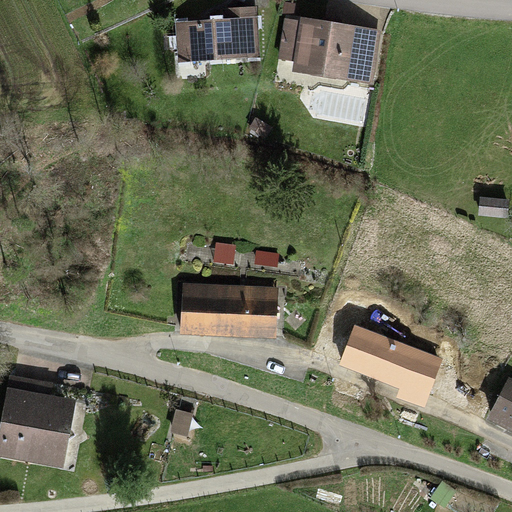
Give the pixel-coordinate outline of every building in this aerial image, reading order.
[(220,26),(175,27),(175,62),(253,62),(252,12),(220,12),(220,26)] [(376,36),(298,24),(290,78),(368,91),(376,36)] [(507,202),(478,201),(478,220),(507,220),(507,202)] [(275,256),(255,254),(254,266),(274,268),(275,256)] [(273,294),(180,289),(178,337),(271,342),(273,294)] [(436,365),(355,332),(341,366),(422,398),(436,365)] [(8,382),(0,428),(0,459),(56,469),(67,405),(46,401),(48,389),(8,382)] [(511,386),(508,385),(488,424),(511,435),(511,386)]
